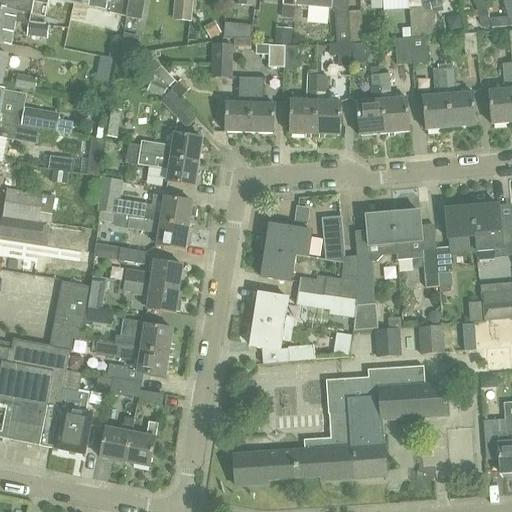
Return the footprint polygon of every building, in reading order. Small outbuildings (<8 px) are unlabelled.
[(0,0),(0,8),(30,13),(29,21),(44,23),(47,7),(125,27),(126,18),(106,13),(62,0),(0,0)] [(129,0),(62,0),(106,13),(126,18),(129,0)] [(129,0),(126,18),(142,20),(145,0),(129,0)] [(176,0),(174,19),(190,21),(192,0),(176,0)] [(295,0),(283,0),(282,16),(287,16),(287,18),(294,18),(296,5),(295,0)] [(295,0),(296,5),(332,9),(332,0),(295,0)] [(474,0),(477,12),(487,9),(484,0),(474,0)] [(511,0),(502,0),(509,27),(511,27),(511,0)] [(350,24),(349,13),(348,3),(336,4),(337,24),(340,24),(340,44),(351,43),(350,24)] [(423,38),(425,38),(436,37),(433,6),(421,7),(423,38)] [(423,38),(421,7),(408,8),(410,28),(402,29),(403,39),(410,39),(423,38)] [(30,13),(0,8),(0,44),(11,46),(15,22),(29,24),(28,35),(47,36),(49,24),(44,23),(29,21),(30,13)] [(361,12),(349,13),(350,24),(351,43),(363,42),(361,12)] [(115,38),(122,40),(124,32),(116,31),(115,38)] [(465,56),(478,55),(476,34),(463,35),(465,56)] [(423,38),(410,39),(412,65),(427,64),(425,38),(423,38)] [(410,39),(403,39),(403,40),(395,41),(397,66),(412,65),(410,39)] [(99,67),(117,70),(119,62),(117,61),(121,42),(112,40),(108,59),(101,57),(99,67)] [(351,43),(340,44),(334,44),(329,45),(329,57),(338,56),(338,67),(351,67),(351,55),(353,55),(352,45),(351,43)] [(352,45),(353,55),(354,65),(366,65),(364,44),(352,45)] [(228,82),(229,47),(214,47),(213,82),(228,82)] [(284,71),(285,49),(269,49),(268,70),(284,71)] [(297,49),(285,49),(284,71),(297,71),(297,49)] [(149,66),(172,90),(171,91),(180,100),(190,90),(181,80),(178,84),(155,60),(149,66)] [(505,91),(489,92),(492,126),(511,124),(511,63),(511,64),(503,64),(505,91)] [(117,70),(99,67),(96,81),(114,85),(117,70)] [(448,96),(451,130),(476,128),(472,94),(461,95),(460,85),(456,85),(455,69),(445,70),(447,87),(445,87),(446,92),(449,91),(449,96),(448,96)] [(447,87),(445,70),(436,70),(438,86),(435,87),(436,97),(423,98),(426,132),(451,130),(448,96),(449,96),(449,91),(446,92),(445,87),(447,87)] [(35,92),(37,79),(18,75),(15,88),(35,92)] [(381,102),(384,136),(410,134),(406,100),(391,101),(389,75),(378,76),(380,93),(379,93),(379,98),(382,97),(383,102),(381,102)] [(315,93),(316,76),(307,76),(307,103),(289,102),(289,136),(314,136),(315,103),(317,103),(317,98),(314,98),(314,93),(315,93)] [(326,76),(316,76),(315,93),(314,93),(314,98),(317,98),(317,103),(315,103),(314,136),(340,137),(341,103),(326,103),(326,76)] [(380,93),(378,76),(371,76),(372,89),(371,89),(372,103),(355,105),(359,139),(384,136),(381,102),(383,102),(382,97),(379,98),(379,93),(380,93)] [(249,134),(251,81),(239,80),(238,104),(226,104),(225,133),(249,134)] [(251,81),(249,134),(274,135),(275,106),(263,105),(264,81),(251,81)] [(163,98),(168,88),(152,82),(148,91),(163,98)] [(0,88),(0,124),(23,129),(23,125),(40,129),(42,117),(25,114),(25,117),(0,112),(0,110),(4,89),(0,88)] [(187,128),(197,118),(174,95),(164,105),(187,128)] [(121,111),(110,110),(104,138),(117,140),(121,111)] [(23,129),(0,124),(0,136),(6,138),(38,143),(40,129),(23,125),(23,129)] [(141,142),(141,145),(147,146),(145,155),(161,157),(161,159),(166,160),(166,157),(171,158),(171,159),(199,163),(203,139),(174,135),(173,147),(141,142)] [(103,178),(104,169),(107,141),(91,138),(87,175),(101,178),(103,178)] [(141,146),(138,166),(169,170),(167,183),(195,187),(199,163),(171,159),(171,158),(166,157),(166,160),(161,159),(161,157),(145,155),(147,146),(141,145),(141,146)] [(75,160),(51,157),(49,170),(73,173),(75,160)] [(103,178),(101,178),(98,213),(122,217),(124,204),(117,203),(121,181),(120,181),(122,171),(104,169),(103,178)] [(7,190),(3,216),(39,222),(51,223),(52,216),(54,198),(43,196),(7,190)] [(136,211),(134,219),(151,222),(151,223),(155,224),(156,221),(161,222),(161,223),(189,228),(193,204),(164,200),(163,211),(152,209),(151,213),(136,211)] [(472,209),(475,239),(476,239),(477,253),(496,252),(497,258),(503,257),(503,258),(504,258),(500,207),(490,208),(490,204),(474,205),(475,209),(472,209)] [(475,239),(472,209),(445,212),(448,242),(475,239)] [(393,215),(396,246),(397,256),(412,255),(411,245),(421,244),(423,244),(420,213),(393,215)] [(116,216),(100,214),(99,222),(115,224),(116,216)] [(359,282),(356,302),(353,332),(378,329),(375,304),(372,263),(377,262),(383,256),(397,255),(396,246),(393,215),(367,218),(370,249),(377,248),(377,252),(375,254),(371,255),(356,257),(357,257),(359,282)] [(39,222),(3,216),(2,218),(0,217),(0,231),(7,232),(7,229),(22,231),(21,235),(42,238),(43,224),(40,223),(39,222)] [(134,219),(130,218),(128,230),(159,235),(157,247),(185,251),(189,228),(161,223),(161,222),(156,221),(155,224),(151,223),(151,222),(134,219)] [(343,233),(341,219),(314,221),(316,235),(343,233)] [(270,225),(266,251),(295,256),(307,258),(311,231),(299,229),(270,225)] [(344,258),(345,258),(343,238),(328,240),(329,260),(344,259),(344,258)] [(436,248),(438,274),(452,273),(450,247),(436,248)] [(438,274),(436,248),(423,249),(426,288),(439,287),(438,274)] [(144,266),(146,253),(120,249),(119,261),(144,266)] [(295,256),(266,251),(262,277),(291,282),(295,256)] [(404,257),(405,272),(421,271),(420,256),(404,257)] [(344,258),(344,259),(342,280),(326,278),(323,297),(356,302),(359,282),(357,257),(356,257),(345,258),(344,258)] [(126,270),(124,283),(141,286),(141,287),(145,287),(146,285),(151,286),(151,287),(179,291),(183,268),(154,263),(153,274),(126,270)] [(300,279),(298,291),(323,295),(325,282),(300,279)] [(0,396),(48,404),(59,406),(72,338),(82,340),(90,287),(66,283),(54,348),(14,340),(12,350),(0,348),(0,396)] [(141,286),(124,283),(123,291),(149,295),(147,311),(175,315),(179,291),(151,287),(151,286),(146,285),(145,287),(141,287),(141,286)] [(511,289),(483,292),(485,322),(511,319),(511,289)] [(323,295),(298,291),(296,305),(321,308),(323,295)] [(255,320),(284,325),(288,299),(259,294),(257,304),(253,305),(252,316),(255,318),(255,320)] [(90,295),(88,309),(114,313),(116,299),(90,295)] [(460,301),(448,302),(451,322),(463,320),(460,301)] [(114,313),(88,309),(86,323),(112,326),(114,313)] [(284,325),(255,320),(251,347),(280,352),(282,342),(291,344),(293,328),(284,326),(284,325)] [(116,336),(115,346),(131,349),(131,350),(135,351),(136,347),(141,348),(141,351),(169,355),(173,331),(144,327),(133,325),(131,334),(123,333),(123,338),(116,336)] [(464,352),(476,352),(475,326),(462,326),(464,352)] [(391,330),(395,356),(413,353),(409,327),(391,330)] [(355,352),(356,333),(342,332),(341,352),(355,352)] [(131,349),(115,346),(99,344),(97,356),(139,362),(137,374),(165,379),(169,355),(141,351),(141,348),(136,347),(135,351),(131,350),(131,349)] [(315,360),(314,345),(288,348),(290,363),(315,360)] [(368,370),(368,378),(326,381),(329,415),(330,415),(331,439),(323,440),(323,439),(304,441),(304,452),(233,457),(236,487),(270,484),(270,481),(320,477),(320,481),(387,475),(382,421),(449,415),(446,384),(425,385),(424,366),(368,370)] [(126,382),(126,381),(128,371),(109,368),(107,378),(111,379),(126,382)] [(494,393),(493,376),(480,377),(482,394),(494,393)] [(140,392),(139,398),(139,404),(162,407),(163,395),(141,392),(140,392)] [(66,394),(64,410),(57,447),(86,453),(93,416),(85,414),(88,398),(66,394)] [(48,404),(0,396),(0,438),(40,446),(48,404)] [(125,464),(131,434),(134,420),(124,418),(121,432),(106,429),(100,459),(125,464)] [(511,473),(511,443),(508,444),(507,430),(506,420),(484,422),(486,461),(499,461),(500,475),(511,473)] [(146,437),(131,434),(125,464),(150,469),(159,425),(149,423),(146,437)]
